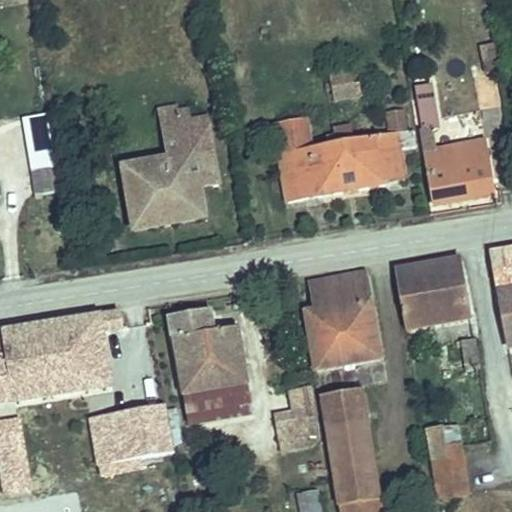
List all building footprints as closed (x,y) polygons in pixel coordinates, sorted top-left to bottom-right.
[(325,87),(328,107),(360,103),(357,82),(347,84),(345,79),(323,83),(325,87)] [(49,113),(23,116),(29,169),(55,166),(49,113)] [(170,117),(150,119),(157,168),(115,175),(125,237),(196,227),(192,196),(209,193),(200,129),(182,132),(180,120),(170,122),(170,117)] [(429,137),(414,139),(426,215),(489,205),(481,152),(468,151),(450,151),(432,155),(429,137)] [(391,144),(305,157),(304,150),(270,155),(280,212),(398,194),(391,144)] [(29,179),(35,218),(52,216),(46,177),(29,179)] [(511,256),(484,261),(501,359),(511,356),(511,256)] [(390,279),(400,339),(465,328),(455,268),(390,279)] [(359,284),(301,293),(304,319),(301,320),(311,380),(372,372),(359,284)] [(95,341),(115,337),(112,320),(0,338),(0,413),(105,396),(95,341)] [(163,326),(176,402),(241,393),(232,335),(208,339),(205,320),(163,326)] [(465,379),(478,377),(473,349),(461,351),(465,379)] [(270,433),(274,461),(314,454),(304,392),(292,395),(297,427),(270,433)] [(176,402),(178,414),(181,435),(247,425),(241,393),(176,402)] [(319,410),(336,511),(375,511),(357,403),(319,410)] [(168,463),(185,460),(181,435),(178,414),(160,418),(168,463)] [(168,463),(160,418),(87,431),(96,476),(168,463)] [(17,420),(0,423),(0,446),(10,494),(32,490),(17,420)] [(438,441),(423,444),(433,509),(461,505),(453,458),(440,459),(438,441)] [(411,507),(425,505),(419,470),(406,472),(411,507)] [(301,504),(302,511),(317,511),(316,503),(301,504)]
